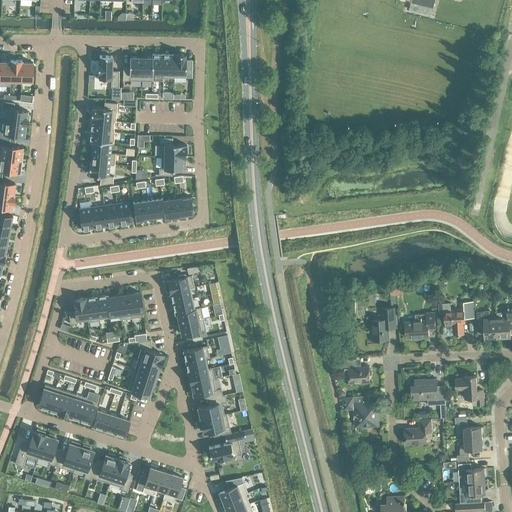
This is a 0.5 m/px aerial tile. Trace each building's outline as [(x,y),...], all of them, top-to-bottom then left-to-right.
[(129,65),(122,65),(122,78),(129,78),(129,73),(141,74),(141,54),(129,53),(129,65)] [(152,54),(141,54),(141,74),(152,74),(152,54)] [(163,54),(152,54),(152,74),(163,74),(163,56),(163,54)] [(113,56),(96,56),(96,78),(112,78),(112,83),(119,83),(119,70),(112,70),(113,56)] [(174,56),(163,56),(163,74),(163,76),(173,76),(174,56)] [(186,57),(174,56),(173,76),(185,77),(185,82),(192,82),(193,69),(186,69),(186,57)] [(0,61),(0,68),(0,79),(11,80),(11,60),(0,61)] [(11,60),(11,80),(21,80),(22,61),(22,60),(11,60)] [(22,61),(21,80),(33,80),(33,62),(22,61)] [(93,107),(92,119),(112,121),(113,109),(118,109),(118,102),(105,101),(105,108),(93,107)] [(3,102),(2,107),(6,108),(4,120),(26,123),(27,123),(28,117),(27,117),(28,111),(14,109),(14,103),(3,102)] [(92,119),(91,130),(110,131),(112,121),(92,119)] [(0,138),(10,139),(10,134),(25,135),(26,123),(4,120),(1,120),(0,126),(0,138)] [(91,130),(89,140),(109,142),(110,142),(111,131),(110,131),(91,130)] [(174,137),(161,137),(161,144),(166,144),(166,156),(186,157),(186,145),(174,144),(174,137)] [(0,156),(20,159),(22,147),(9,145),(10,139),(0,138),(0,156)] [(89,140),(89,151),(91,151),(109,153),(109,142),(89,140)] [(91,151),(90,162),(110,164),(111,153),(109,153),(91,151)] [(0,175),(2,175),(3,170),(19,172),(20,159),(0,156),(0,175)] [(186,157),(166,156),(165,168),(161,168),(160,175),(173,175),(174,168),(185,169),(186,157)] [(110,164),(90,162),(89,174),(100,175),(99,184),(112,182),(113,176),(109,176),(110,164)] [(0,175),(0,193),(13,195),(14,183),(1,182),(2,175),(0,175)] [(0,206),(11,208),(12,202),(14,202),(14,196),(13,195),(0,193),(0,206)] [(188,194),(178,195),(180,215),(191,213),(188,194)] [(167,197),(170,216),(180,215),(178,195),(167,197)] [(156,200),(159,218),(170,216),(167,197),(156,198),(156,200)] [(146,202),(149,221),(159,220),(159,218),(156,200),(146,202)] [(135,203),(138,223),(149,221),(146,202),(135,203)] [(110,205),(113,224),(124,223),(121,203),(110,205)] [(124,205),(127,224),(138,223),(135,203),(124,205)] [(100,208),(103,226),(113,224),(110,205),(100,206),(100,208)] [(89,210),(92,229),(103,228),(103,226),(100,208),(89,210)] [(79,211),(81,231),(92,229),(89,210),(79,211)] [(0,214),(0,223),(10,226),(12,217),(0,214)] [(0,223),(0,233),(8,235),(10,226),(0,223)] [(178,278),(167,280),(170,292),(190,288),(194,287),(191,276),(187,276),(186,276),(185,274),(177,276),(178,278)] [(190,288),(170,292),(170,293),(171,293),(173,302),(192,298),(190,288)] [(140,292),(128,294),(131,314),(143,312),(140,292)] [(128,294),(118,295),(121,315),(131,314),(128,294)] [(96,297),(99,316),(110,315),(107,297),(107,295),(96,297)] [(110,315),(110,317),(121,315),(118,295),(107,297),(110,315)] [(96,297),(85,298),(88,318),(99,316),(96,297)] [(85,298),(73,300),(75,311),(68,312),(70,325),(77,324),(76,320),(88,318),(85,298)] [(192,298),(173,302),(175,313),(194,309),(192,298)] [(451,303),(438,304),(439,313),(445,313),(445,324),(446,327),(443,327),(444,335),(454,335),(458,335),(460,335),(464,334),(463,326),(463,323),(465,323),(465,318),(475,318),(474,302),(464,303),(464,309),(451,310),(451,303)] [(511,336),(510,324),(511,323),(511,305),(505,306),(506,317),(497,317),(498,336),(511,336)] [(381,307),(382,319),(372,320),(373,340),(389,339),(389,328),(398,327),(396,306),(381,307)] [(194,309),(175,313),(175,314),(177,313),(179,323),(203,318),(201,307),(194,309)] [(498,336),(497,317),(490,318),(490,311),(477,312),(478,332),(485,331),(485,337),(498,336)] [(416,321),(406,321),(407,338),(429,336),(429,328),(435,328),(435,312),(427,312),(427,313),(415,314),(416,321)] [(203,318),(179,323),(181,335),(199,331),(206,330),(203,318)] [(146,333),(134,334),(135,341),(139,341),(147,340),(146,333)] [(147,340),(139,341),(140,346),(144,347),(141,359),(160,365),(163,353),(152,349),(153,346),(152,339),(147,340)] [(207,345),(184,350),(187,362),(205,358),(210,357),(207,345)] [(205,358),(187,362),(189,373),(208,369),(205,358)] [(137,369),(156,375),(160,365),(141,359),(137,369)] [(355,367),(355,359),(339,360),(339,368),(345,368),(345,374),(347,375),(349,375),(350,383),(370,381),(369,366),(355,367)] [(189,373),(188,373),(191,383),(213,378),(214,378),(212,368),(208,369),(189,373)] [(156,375),(137,369),(134,379),(153,385),(156,375)] [(477,390),(476,376),(464,376),(464,378),(456,379),(456,390),(465,390),(465,398),(473,397),(474,402),(477,402),(477,404),(484,404),(483,390),(477,390)] [(213,378),(191,383),(194,395),(209,392),(210,398),(213,397),(223,395),(221,389),(216,391),(213,378)] [(437,386),(437,378),(422,379),(415,379),(415,384),(412,385),(413,400),(433,398),(433,405),(446,404),(445,386),(437,386)] [(153,385),(134,379),(130,390),(149,397),(153,385)] [(55,390),(45,387),(39,406),(49,409),(55,390)] [(66,394),(55,390),(49,409),(60,413),(65,395),(66,394)] [(75,399),(65,395),(60,413),(59,415),(69,418),(75,399)] [(199,409),(197,410),(198,417),(200,417),(201,419),(222,415),(219,403),(227,401),(225,395),(223,395),(213,397),(214,404),(198,407),(199,409)] [(365,403),(365,395),(344,397),(345,408),(355,408),(356,426),(379,425),(377,402),(365,403)] [(86,402),(75,399),(69,418),(79,421),(86,402)] [(86,402),(79,421),(89,424),(96,406),(86,402)] [(110,407),(100,404),(94,423),(104,426),(110,407)] [(110,407),(104,426),(114,429),(120,410),(110,407)] [(120,410),(114,429),(124,433),(131,414),(120,410)] [(201,420),(199,421),(201,429),(202,429),(203,430),(204,431),(212,429),(214,436),(225,434),(231,432),(227,414),(222,415),(201,419),(200,419),(201,420)] [(465,438),(482,437),(482,426),(468,427),(468,416),(455,417),(455,424),(458,424),(459,431),(462,433),(464,433),(465,438)] [(406,444),(427,442),(426,433),(433,433),(432,418),(419,419),(420,427),(405,428),(406,444)] [(227,443),(208,447),(211,460),(216,459),(216,460),(229,457),(228,456),(231,456),(231,455),(233,455),(234,456),(242,454),(238,439),(246,438),(244,430),(231,432),(225,434),(227,443)] [(23,441),(19,454),(26,456),(27,451),(39,455),(45,436),(34,432),(30,444),(23,441)] [(56,440),(45,436),(39,455),(50,459),(49,463),(56,465),(60,453),(53,450),(56,440)] [(482,437),(465,438),(465,445),(463,445),(460,450),(461,455),(457,456),(458,461),(470,460),(469,449),(483,448),(482,437)] [(66,455),(60,453),(56,465),(62,467),(64,463),(75,466),(81,447),(70,444),(66,455)] [(93,451),(81,447),(75,466),(87,470),(85,475),(92,477),(96,464),(89,462),(93,451)] [(102,466),(96,464),(92,477),(98,479),(100,474),(111,478),(117,459),(106,455),(102,466)] [(129,463),(117,459),(111,478),(123,482),(121,486),(128,488),(132,476),(125,474),(129,463)] [(467,481),(485,480),(484,468),(472,469),(471,463),(458,464),(459,476),(467,475),(467,481)] [(150,466),(144,484),(155,488),(161,469),(150,466)] [(161,469),(155,488),(165,491),(172,473),(161,469)] [(172,473),(165,491),(177,495),(179,486),(183,476),(172,473)] [(44,479),(42,485),(49,487),(50,481),(44,479)] [(485,480),(467,481),(467,488),(460,488),(461,501),(478,500),(478,493),(486,493),(485,480)] [(387,490),(394,489),(393,481),(386,483),(387,490)] [(57,482),(55,489),(66,493),(69,485),(57,482)] [(237,485),(219,491),(223,502),(241,495),(237,485)] [(241,495),(223,502),(227,511),(245,505),(241,495)] [(382,511),(404,511),(404,495),(388,496),(388,503),(382,503),(382,511)] [(123,496),(119,509),(126,511),(130,499),(123,496)] [(366,500),(368,505),(376,502),(374,497),(366,500)] [(470,503),(471,511),(493,510),(493,502),(470,503)] [(456,511),(471,511),(470,503),(456,504),(456,511)]
